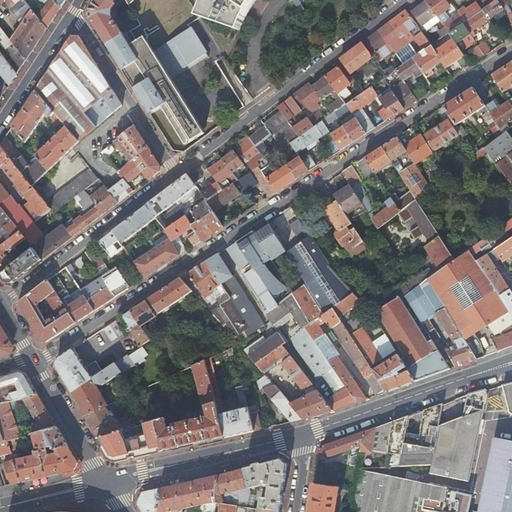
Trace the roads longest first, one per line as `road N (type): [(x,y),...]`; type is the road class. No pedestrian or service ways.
road 1 (residential): [(34,362),(511,50)]
road 2 (residential): [(402,0),(173,171)]
road 3 (secondary): [(298,436),(511,363)]
road 4 (residential): [(173,171),(0,302)]
road 5 (secondary): [(105,482),(298,436)]
road 6 (secondary): [(105,482),(34,362)]
road 7 (residential): [(73,13),(0,121)]
